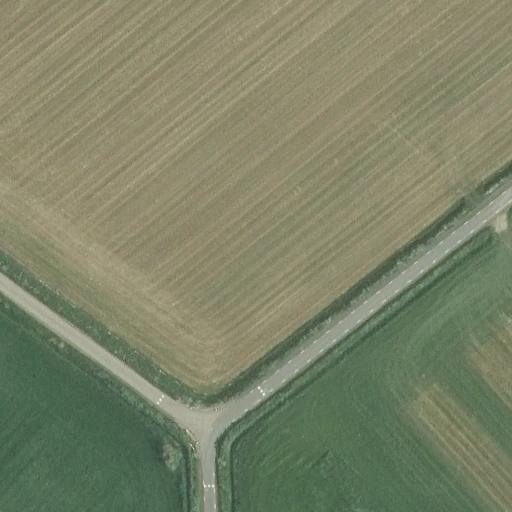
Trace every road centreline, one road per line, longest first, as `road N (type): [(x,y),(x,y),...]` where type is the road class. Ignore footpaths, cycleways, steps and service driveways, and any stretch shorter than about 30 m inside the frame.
road 1 (unclassified): [(208,436),(511,191)]
road 2 (unclassified): [(208,436),(0,284)]
